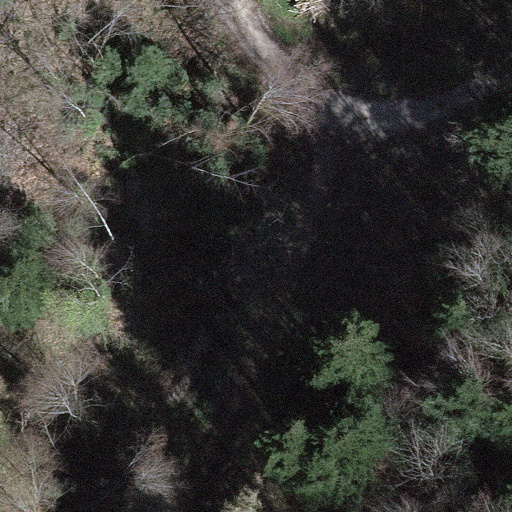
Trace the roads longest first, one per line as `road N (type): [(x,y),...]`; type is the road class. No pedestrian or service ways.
road 1 (track): [(177,511),(340,116)]
road 2 (track): [(511,85),(412,125),(340,116),(303,103),(253,45),(238,0)]
